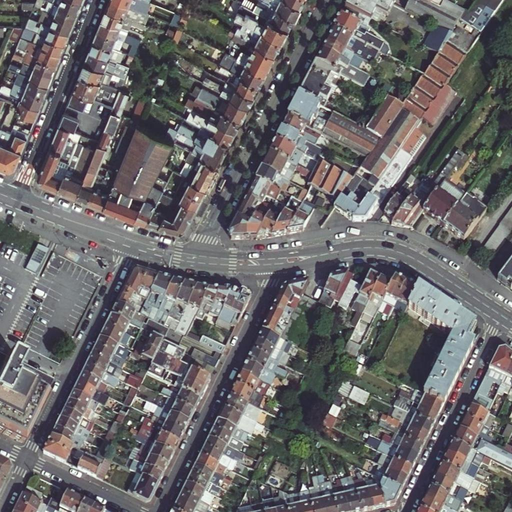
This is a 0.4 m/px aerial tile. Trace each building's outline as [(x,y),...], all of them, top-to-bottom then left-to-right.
[(35,9),(38,0),(31,0),(30,4),(29,7),(34,9),(35,9)] [(43,4),(47,5),(43,13),(70,23),(71,19),(72,16),(74,12),(45,0),(43,4)] [(44,0),(45,0),(74,12),(76,6),(78,1),(74,0),(44,0)] [(147,13),(144,12),(112,0),(108,0),(107,3),(105,9),(143,24),(147,13)] [(112,0),(144,12),(148,1),(147,1),(144,0),(112,0)] [(247,6),(268,17),(289,27),(293,19),(294,16),(261,0),(252,0),(251,0),(243,0),(242,3),(247,6)] [(292,0),(261,0),(294,16),(299,7),(301,4),(292,0)] [(386,0),(347,0),(345,6),(359,12),(370,18),(375,9),(382,12),(390,16),(396,4),(386,0)] [(409,0),(409,1),(405,9),(437,25),(446,30),(453,33),(460,18),(422,0),(409,0)] [(446,0),(422,0),(460,18),(462,19),(468,11),(464,9),(452,3),(446,0)] [(481,32),(494,13),(475,0),(474,0),(468,11),(462,19),(467,22),(477,29),(481,32)] [(468,0),(464,9),(468,11),(474,0),(468,0)] [(502,2),(499,0),(475,0),(494,13),(502,2)] [(268,17),(247,6),(244,11),(266,22),(268,17)] [(359,12),(345,6),(339,18),(334,28),(370,47),(380,52),(387,55),(389,52),(387,46),(365,36),(369,29),(365,27),(370,18),(359,12)] [(103,14),(101,20),(126,30),(129,24),(142,29),(144,25),(143,24),(105,9),(103,14)] [(382,12),(375,9),(370,18),(377,22),(382,12)] [(282,40),(285,35),(288,29),(289,27),(268,17),(266,22),(244,11),(243,13),(235,10),(233,15),(254,26),(282,40)] [(68,28),(70,23),(43,13),(38,11),(34,21),(40,24),(66,33),(68,28)] [(179,19),(181,14),(174,11),(170,22),(177,25),(179,19)] [(182,11),(181,14),(179,19),(184,21),(187,13),(182,11)] [(24,18),(20,29),(61,44),(63,40),(66,33),(40,24),(38,28),(30,24),(31,20),(24,18)] [(96,30),(114,37),(121,40),(136,46),(138,40),(127,36),(129,31),(126,30),(101,20),(99,23),(96,30)] [(426,46),(440,53),(453,33),(446,30),(437,25),(426,46)] [(250,33),(235,26),(232,32),(275,53),(281,43),(282,40),(254,26),(250,33)] [(389,98),(382,109),(375,119),(368,129),(334,112),(328,124),(318,118),(316,121),(315,120),(310,129),(323,135),(368,158),(362,167),(374,175),(381,180),(418,125),(426,113),(448,81),(476,40),(460,28),(455,34),(453,33),(440,53),(425,74),(416,87),(404,105),(389,98)] [(334,28),(331,33),(330,36),(326,42),(342,50),(344,47),(355,53),(354,56),(363,61),(373,66),(380,52),(370,47),(334,28)] [(60,49),(61,44),(20,29),(17,38),(31,43),(57,54),(60,49)] [(273,58),(275,53),(232,32),(227,29),(225,33),(230,35),(229,37),(245,45),(243,51),(239,49),(235,57),(266,72),(273,58)] [(95,34),(93,40),(110,47),(114,37),(96,30),(95,34)] [(170,42),(172,36),(165,33),(163,39),(170,42)] [(114,49),(115,47),(118,48),(121,40),(114,37),(110,47),(114,49)] [(20,46),(29,50),(28,53),(54,64),(55,59),(57,54),(31,43),(17,38),(14,44),(13,47),(18,50),(20,46)] [(90,46),(88,51),(106,58),(109,59),(118,63),(122,52),(117,50),(114,49),(110,47),(93,40),(90,46)] [(344,47),(342,50),(326,42),(325,46),(322,51),(359,69),(363,61),(354,56),(355,53),(344,47)] [(86,57),(83,63),(111,74),(118,76),(123,78),(128,66),(118,63),(116,66),(107,63),(109,59),(106,58),(88,51),(87,54),(86,57)] [(370,75),(359,69),(322,51),(319,56),(317,61),(350,78),(365,86),(370,75)] [(52,68),(54,64),(28,53),(25,59),(11,53),(9,58),(23,64),(50,74),(52,68)] [(224,56),(220,64),(260,84),(265,74),(266,72),(235,57),(233,61),(224,56)] [(350,78),(317,61),(314,67),(311,73),(332,84),(336,76),(348,82),(350,78)] [(81,69),(79,74),(106,85),(111,74),(83,63),(81,69)] [(18,68),(6,64),(4,69),(15,74),(18,68)] [(21,70),(18,68),(15,74),(45,85),(47,80),(50,74),(23,64),(21,70)] [(221,70),(228,74),(225,80),(254,95),(258,87),(260,84),(220,64),(218,69),(221,70)] [(228,74),(221,70),(218,77),(225,80),(228,74)] [(252,100),(254,95),(225,80),(223,85),(195,71),(192,76),(225,93),(230,95),(249,105),(252,100)] [(332,84),(311,73),(309,77),(305,84),(328,95),(330,91),(334,93),(337,87),(332,84)] [(43,90),(45,85),(15,74),(11,84),(41,96),(43,90)] [(119,90),(114,88),(106,85),(79,74),(76,83),(72,91),(88,97),(93,99),(97,89),(109,93),(108,96),(115,99),(119,90)] [(123,78),(118,76),(114,88),(119,90),(123,78)] [(158,89),(162,79),(156,76),(152,86),(158,89)] [(459,89),(448,81),(426,113),(437,121),(459,89)] [(39,102),(41,96),(11,84),(10,89),(0,84),(0,92),(20,100),(37,107),(39,102)] [(323,106),(328,95),(305,84),(304,87),(300,95),(322,106),(323,106)] [(196,85),(192,92),(198,95),(243,118),(247,109),(249,105),(230,95),(227,100),(222,97),(201,86),(201,87),(196,85)] [(97,89),(93,99),(112,107),(115,99),(108,96),(109,93),(97,89)] [(127,93),(119,90),(115,99),(112,107),(111,110),(120,114),(127,93)] [(88,97),(72,91),(68,103),(83,109),(88,97)] [(189,97),(186,104),(190,106),(193,107),(237,129),(241,121),(243,118),(198,95),(195,100),(189,97)] [(322,106),(300,95),(298,98),(293,108),(312,118),(313,116),(318,118),(319,116),(317,115),(322,106)] [(131,118),(138,121),(146,101),(139,98),(131,118)] [(31,120),(37,107),(20,100),(15,114),(31,120)] [(187,118),(201,125),(204,126),(231,140),(235,133),(237,129),(193,107),(192,109),(187,118)] [(312,118),(293,108),(292,110),(288,118),(307,128),(310,129),(315,120),(316,121),(318,118),(313,116),(312,118)] [(111,110),(104,128),(113,131),(120,114),(111,110)] [(79,119),(64,113),(62,118),(59,125),(70,129),(74,131),(79,119)] [(128,117),(125,124),(136,128),(138,123),(138,121),(131,118),(128,117)] [(307,128),(288,118),(285,124),(282,129),(324,150),(327,144),(320,140),(305,133),(307,128)] [(229,144),(231,140),(204,126),(201,125),(197,132),(196,128),(181,121),(177,128),(225,152),(229,144)] [(125,155),(122,164),(116,177),(110,192),(104,207),(117,212),(126,215),(134,200),(129,199),(131,189),(147,195),(163,164),(171,147),(174,141),(171,140),(138,123),(136,128),(132,138),(125,155)] [(67,137),(70,129),(59,125),(56,132),(54,137),(65,141),(67,137)] [(381,180),(355,220),(363,219),(368,218),(372,218),(383,202),(416,154),(412,151),(426,131),(418,125),(381,180)] [(26,135),(9,128),(3,143),(0,150),(0,166),(4,169),(7,170),(12,168),(26,135)] [(113,131),(104,128),(103,131),(98,142),(97,144),(97,145),(107,148),(113,131)] [(222,158),(225,152),(177,128),(173,135),(191,143),(195,143),(192,150),(219,164),(222,158)] [(323,135),(310,129),(307,128),(305,133),(320,140),(323,135)] [(79,135),(80,133),(74,131),(70,129),(67,137),(77,141),(79,135)] [(331,153),(324,150),(282,129),(280,133),(279,136),(277,140),(306,155),(319,161),(321,157),(327,160),(331,153)] [(426,131),(412,151),(416,154),(430,133),(426,131)] [(121,154),(125,155),(132,138),(128,136),(127,139),(124,137),(120,148),(123,149),(121,154)] [(69,162),(72,153),(77,141),(67,137),(65,141),(54,137),(38,178),(39,180),(41,183),(49,186),(52,187),(58,190),(65,172),(63,171),(62,174),(58,172),(54,171),(59,158),(63,160),(69,162)] [(306,155),(277,140),(274,146),(271,152),(299,166),(300,167),(306,155)] [(196,168),(201,170),(196,180),(207,187),(213,175),(216,169),(219,164),(192,150),(174,141),(171,147),(186,154),(184,159),(198,165),(196,168)] [(94,152),(90,163),(100,166),(107,148),(97,145),(94,152)] [(416,225),(428,208),(448,181),(459,166),(469,151),(462,146),(434,185),(425,179),(419,188),(399,216),(395,221),(409,223),(416,225)] [(87,149),(82,160),(78,159),(65,192),(72,195),(77,197),(90,163),(94,152),(87,149)] [(475,155),(469,151),(459,166),(464,170),(475,155)] [(297,171),(299,166),(271,152),(266,161),(262,168),(290,182),(291,182),(293,178),(297,171)] [(79,156),(72,153),(69,162),(65,172),(58,190),(62,191),(65,192),(78,159),(79,156)] [(69,162),(63,160),(58,172),(62,174),(63,171),(65,172),(69,162)] [(112,175),(116,177),(122,164),(118,163),(116,162),(113,171),(112,175)] [(341,200),(355,179),(322,162),(317,172),(315,175),(313,179),(310,184),(334,196),(341,200)] [(96,177),(100,166),(90,163),(77,197),(83,199),(87,200),(96,177)] [(159,185),(169,167),(163,164),(147,195),(135,219),(142,221),(147,222),(155,206),(159,198),(165,188),(159,185)] [(299,166),(297,171),(313,179),(315,175),(307,170),(300,167),(299,166)] [(290,182),(262,168),(259,174),(257,179),(284,193),(290,182)] [(161,199),(157,207),(155,206),(147,222),(153,224),(155,224),(160,225),(171,203),(176,194),(181,184),(185,175),(174,170),(165,188),(159,198),(161,199)] [(394,212),(399,216),(419,188),(412,183),(419,174),(416,171),(389,209),(394,212)] [(191,178),(185,175),(181,184),(184,186),(185,184),(187,185),(191,178)] [(374,175),(369,182),(358,175),(355,179),(341,200),(336,208),(349,216),(355,220),(381,180),(374,175)] [(96,204),(100,206),(106,190),(103,189),(107,180),(104,179),(104,181),(101,179),(96,177),(87,200),(96,204)] [(187,185),(185,184),(184,186),(203,196),(205,191),(207,187),(196,180),(191,178),(187,185)] [(259,199),(261,195),(267,198),(267,196),(273,199),(277,201),(280,194),(283,196),(284,193),(257,179),(252,188),(249,194),(259,199)] [(448,181),(428,208),(439,216),(448,223),(468,195),(448,181)] [(184,186),(181,184),(176,194),(182,197),(185,189),(183,188),(184,186)] [(183,188),(185,189),(182,197),(198,205),(200,200),(203,196),(184,186),(183,188)] [(126,215),(135,219),(147,195),(131,189),(129,199),(134,200),(126,215)] [(299,200),(305,204),(311,192),(304,189),(299,200)] [(108,191),(106,190),(100,206),(102,206),(104,207),(110,192),(108,191)] [(472,190),(468,195),(448,223),(455,227),(464,234),(469,237),(492,205),(484,199),(483,194),(481,193),(477,194),(472,190)] [(182,197),(176,194),(171,203),(179,207),(182,201),(180,200),(182,197)] [(263,204),(265,202),(267,198),(261,195),(259,199),(249,194),(247,198),(259,204),(260,202),(263,204)] [(182,201),(179,207),(171,203),(160,225),(170,228),(181,231),(187,227),(192,217),(198,205),(182,197),(180,200),(182,201)] [(259,204),(247,198),(244,204),(240,212),(250,217),(252,214),(253,215),(259,204)] [(298,205),(295,204),(297,199),(294,198),(290,207),(274,237),(281,235),(290,234),(299,216),(293,213),(298,205)] [(299,216),(305,204),(299,200),(297,199),(295,204),(298,205),(293,213),(299,216)] [(275,204),(274,207),(258,238),(264,237),(266,234),(268,235),(272,237),(274,237),(290,207),(283,204),(279,212),(276,210),(280,202),(277,201),(275,204)] [(254,221),(245,239),(252,238),(258,238),(274,207),(265,202),(263,204),(262,206),(257,216),(254,221)] [(317,209),(305,204),(299,216),(290,234),(301,232),(306,231),(312,217),(313,218),(317,209)] [(229,234),(233,240),(239,239),(245,239),(254,221),(251,220),(253,218),(250,217),(240,212),(229,234)] [(511,212),(490,243),(501,251),(511,235),(511,212)] [(41,247),(36,244),(30,255),(24,269),(35,274),(47,250),(41,247)] [(511,283),(511,261),(502,275),(511,283)] [(129,301),(131,298),(142,275),(139,274),(134,273),(130,275),(120,297),(129,301)] [(143,304),(155,279),(148,277),(142,275),(131,298),(137,300),(140,302),(143,304)] [(157,310),(171,284),(164,282),(155,279),(143,304),(141,308),(140,310),(139,312),(138,314),(136,318),(149,325),(157,310)] [(352,335),(362,315),(377,284),(368,279),(362,290),(360,294),(354,292),(351,298),(357,301),(344,325),(349,327),(347,332),(352,335)] [(351,282),(347,280),(333,282),(328,283),(326,288),(314,311),(318,313),(319,310),(328,314),(340,292),(345,294),(348,288),(351,282)] [(399,286),(393,283),(390,290),(383,303),(390,306),(386,307),(383,315),(389,318),(394,308),(404,289),(399,286)] [(172,306),(182,287),(177,286),(171,284),(157,310),(164,314),(160,323),(163,325),(172,306)] [(383,303),(390,290),(384,288),(377,284),(362,315),(373,321),(383,303)] [(176,326),(180,318),(194,291),(191,290),(182,287),(172,306),(175,308),(173,312),(175,313),(170,323),(176,326)] [(280,295),(278,297),(274,304),(286,310),(290,302),(296,306),(299,301),(306,287),(293,289),(285,291),(283,292),(280,295)] [(342,316),(351,298),(354,292),(355,291),(348,288),(345,294),(335,312),(342,316)] [(405,316),(416,295),(411,293),(404,289),(394,308),(401,311),(398,313),(394,320),(401,324),(405,316)] [(196,313),(197,312),(206,294),(201,293),(194,291),(180,318),(186,321),(192,310),(196,313)] [(207,315),(217,295),(213,295),(206,294),(197,312),(196,313),(192,321),(198,323),(202,317),(205,318),(207,315)] [(211,328),(224,335),(227,329),(232,332),(247,301),(243,299),(244,297),(244,294),(236,295),(227,295),(216,319),(214,322),(211,328)] [(216,319),(227,295),(223,295),(217,295),(207,315),(216,319)] [(442,314),(417,296),(416,295),(405,316),(447,345),(418,403),(438,413),(469,353),(462,349),(470,334),(459,325),(442,314)] [(134,306),(137,300),(131,298),(129,301),(128,303),(134,306)] [(282,334),(277,345),(285,349),(291,352),(313,309),(299,301),(296,306),(294,311),(293,313),(287,323),(282,334)] [(291,310),(294,311),(296,306),(290,302),(286,310),(290,312),(291,310)] [(290,312),(286,310),(274,304),(272,309),(269,314),(287,323),(293,313),(290,312)] [(133,316),(115,307),(113,311),(109,318),(135,332),(138,333),(160,345),(163,339),(163,338),(131,321),(133,316)] [(191,324),(192,321),(196,313),(192,310),(186,321),(191,324)] [(287,323),(269,314),(266,320),(264,325),(282,334),(287,323)] [(135,332),(109,318),(106,323),(104,328),(122,337),(125,332),(131,336),(132,334),(134,335),(135,332)] [(282,334),(264,325),(262,328),(258,335),(277,345),(282,334)] [(120,342),(122,337),(104,328),(103,331),(100,336),(98,340),(116,350),(117,347),(126,352),(127,349),(129,350),(130,347),(120,342)] [(159,346),(160,345),(138,333),(137,336),(139,338),(138,339),(146,343),(142,349),(154,355),(159,346)] [(166,333),(163,338),(163,339),(175,345),(178,339),(172,336),(166,333)] [(182,341),(218,359),(221,352),(222,351),(199,340),(198,342),(185,335),(182,341)] [(253,345),(272,355),(280,359),(285,349),(277,345),(258,335),(256,341),(253,345)] [(172,352),(175,345),(163,339),(160,345),(159,346),(172,352)] [(116,350),(98,340),(96,344),(93,350),(118,362),(121,364),(122,361),(120,359),(123,353),(116,350)] [(275,369),(280,359),(272,355),(253,345),(251,350),(249,355),(267,365),(275,369)] [(163,376),(175,382),(170,391),(195,404),(200,395),(203,390),(211,373),(197,366),(187,360),(172,352),(159,346),(154,355),(149,367),(144,375),(143,378),(158,385),(163,376)] [(345,347),(340,357),(351,363),(357,353),(345,347)] [(149,367),(154,355),(142,349),(137,360),(149,367)] [(118,362),(93,350),(91,353),(89,358),(113,371),(118,362)] [(0,437),(17,446),(48,384),(13,367),(15,361),(2,354),(1,356),(0,355),(0,437)] [(187,360),(197,366),(201,359),(190,354),(187,360)] [(246,360),(243,367),(271,382),(274,376),(284,381),(287,376),(275,369),(267,365),(249,355),(246,360)] [(500,393),(497,392),(511,364),(509,362),(502,356),(495,358),(474,398),(466,413),(482,422),(492,402),(496,394),(499,395),(500,393)] [(113,371),(89,358),(87,361),(84,367),(109,380),(112,374),(114,375),(116,372),(113,371)] [(214,366),(201,359),(197,366),(211,373),(214,366)] [(500,401),(504,403),(511,388),(511,364),(497,392),(500,393),(499,395),(496,394),(492,402),(496,404),(499,404),(500,401)] [(109,380),(84,367),(82,370),(79,377),(107,390),(108,388),(106,387),(109,380)] [(271,382),(243,367),(241,370),(238,377),(246,381),(245,383),(255,388),(256,387),(266,392),(271,382)] [(109,380),(114,382),(118,373),(116,372),(114,375),(112,374),(109,380)] [(140,384),(143,378),(144,375),(139,373),(134,381),(140,384)] [(105,393),(107,390),(79,377),(78,380),(75,385),(99,398),(101,395),(99,394),(100,391),(105,393)] [(245,383),(246,381),(238,377),(235,382),(232,389),(260,404),(266,392),(256,387),(255,388),(245,383)] [(140,384),(134,381),(128,378),(124,387),(130,391),(135,393),(138,388),(140,384)] [(107,390),(109,392),(114,382),(109,380),(106,387),(108,388),(107,390)] [(99,398),(75,385),(73,389),(70,395),(92,406),(95,400),(98,401),(99,398)] [(360,413),(365,402),(339,388),(333,399),(360,413)] [(511,400),(511,388),(504,403),(503,405),(509,407),(510,404),(511,400)] [(266,407),(260,404),(232,389),(230,393),(226,401),(251,414),(254,409),(256,410),(263,414),(266,407)] [(194,407),(195,404),(170,391),(167,390),(161,400),(190,415),(194,407)] [(132,400),(135,393),(130,391),(126,400),(131,402),(132,400)] [(92,406),(70,395),(68,399),(66,404),(90,416),(95,407),(92,406)] [(152,402),(162,407),(159,414),(184,426),(187,420),(188,418),(190,415),(161,400),(155,397),(152,402)] [(131,402),(126,400),(124,399),(120,408),(126,411),(126,410),(131,402)] [(424,420),(425,418),(433,422),(435,419),(436,417),(438,413),(418,403),(414,400),(411,406),(397,399),(395,404),(414,414),(424,420)] [(262,419),(253,415),(251,414),(226,401),(223,405),(220,412),(251,428),(254,422),(259,425),(262,419)] [(86,425),(90,416),(66,404),(64,407),(61,413),(86,425)] [(414,414),(395,404),(389,414),(427,434),(431,427),(433,422),(425,418),(424,420),(414,414)] [(152,418),(155,420),(153,424),(179,437),(183,429),(184,426),(159,414),(147,408),(144,414),(152,418)] [(216,418),(213,425),(238,437),(242,439),(245,441),(249,434),(257,438),(260,433),(251,428),(220,412),(216,418)] [(86,425),(61,413),(59,417),(57,421),(82,434),(84,429),(86,430),(88,426),(86,425)] [(492,427),(482,422),(466,413),(463,419),(460,425),(483,437),(488,428),(491,430),(492,427)] [(425,438),(427,434),(389,414),(383,425),(403,435),(403,436),(413,441),(413,439),(422,444),(425,438)] [(79,440),(82,434),(57,421),(55,425),(52,430),(70,439),(75,441),(77,442),(80,444),(81,441),(79,440)] [(97,431),(99,427),(91,422),(89,427),(97,431)] [(177,440),(179,437),(153,424),(149,431),(146,429),(141,426),(139,430),(147,434),(149,435),(173,447),(177,440)] [(238,437),(213,425),(212,428),(209,434),(227,443),(234,446),(238,437)] [(395,438),(392,443),(416,455),(420,448),(422,444),(413,439),(413,441),(403,436),(403,435),(383,425),(381,430),(380,430),(385,433),(395,438)] [(483,437),(460,425),(457,430),(454,437),(480,450),(482,447),(479,446),(483,437)] [(112,438),(116,432),(117,430),(111,427),(107,435),(112,438)] [(70,439),(52,430),(50,435),(48,439),(66,448),(70,439)] [(385,433),(382,438),(392,443),(395,438),(385,433)] [(112,438),(107,435),(104,434),(100,443),(108,447),(110,443),(112,438)] [(144,439),(135,435),(134,438),(137,439),(136,442),(144,446),(149,435),(147,434),(144,439)] [(227,443),(209,434),(207,438),(204,443),(222,452),(227,443)] [(173,447),(149,435),(144,446),(168,458),(170,454),(172,450),(173,447)] [(511,437),(510,436),(504,447),(498,459),(480,450),(454,437),(452,441),(450,445),(467,454),(465,457),(485,468),(511,481),(511,466),(510,465),(511,460),(511,437)] [(234,446),(237,448),(241,442),(242,439),(238,437),(234,446)] [(68,449),(66,448),(48,439),(45,443),(43,448),(66,459),(67,458),(65,456),(68,449)] [(76,445),(73,444),(75,441),(70,439),(66,448),(68,449),(73,451),(76,445)] [(105,453),(108,447),(100,443),(95,452),(103,456),(105,453)] [(222,452),(204,443),(203,446),(200,452),(225,465),(227,460),(232,463),(233,462),(235,463),(237,459),(234,458),(231,456),(222,452)] [(402,460),(411,465),(415,458),(416,455),(392,443),(390,448),(386,446),(384,451),(392,456),(392,457),(402,462),(402,460)] [(467,454),(450,445),(449,447),(448,449),(465,457),(467,454)] [(168,458),(144,446),(138,457),(162,470),(166,462),(168,458)] [(65,461),(66,459),(43,448),(38,457),(55,465),(59,467),(62,462),(65,461)] [(485,468),(465,457),(448,449),(445,455),(441,461),(450,465),(452,464),(459,468),(461,470),(473,476),(476,470),(482,474),(485,468)] [(385,458),(382,464),(406,476),(410,468),(411,465),(402,460),(402,462),(392,457),(392,456),(384,451),(381,456),(385,458)] [(225,465),(200,452),(198,456),(195,461),(218,472),(221,474),(226,465),(225,465)] [(90,482),(99,465),(81,455),(76,464),(72,474),(84,479),(90,482)] [(160,473),(162,470),(138,457),(136,462),(134,460),(132,463),(130,461),(128,464),(136,468),(158,479),(160,473)] [(218,472),(195,461),(194,464),(191,470),(216,483),(218,479),(215,478),(218,472)] [(450,465),(441,461),(439,465),(436,471),(476,491),(478,486),(470,482),(473,476),(461,470),(459,468),(452,464),(450,465)] [(106,464),(100,462),(99,465),(90,482),(96,485),(106,464)] [(375,467),(368,464),(366,468),(382,477),(381,478),(391,483),(391,482),(401,486),(404,480),(406,476),(382,464),(378,462),(375,467)] [(124,473),(131,477),(137,480),(153,488),(156,482),(158,479),(136,468),(128,464),(124,473)] [(250,478),(255,468),(248,465),(244,474),(250,478)] [(373,481),(379,484),(376,488),(395,498),(398,491),(401,486),(391,482),(391,483),(381,478),(382,477),(366,468),(363,474),(373,479),(373,481)] [(218,484),(216,483),(191,470),(189,473),(186,479),(211,492),(214,486),(216,487),(218,484)] [(482,494),(476,491),(436,471),(433,476),(430,483),(439,487),(441,487),(449,491),(448,491),(455,494),(462,498),(465,492),(479,499),(482,494)] [(250,478),(244,474),(241,473),(237,482),(245,486),(246,484),(250,478)] [(132,489),(137,480),(131,477),(126,486),(132,489)] [(211,492),(186,479),(184,483),(182,488),(207,501),(208,498),(213,500),(216,494),(211,492)] [(144,505),(149,497),(150,493),(153,488),(137,480),(132,489),(126,486),(120,498),(138,507),(144,505)] [(367,483),(365,485),(373,495),(377,511),(387,511),(392,503),(395,498),(376,488),(367,483)] [(441,487),(439,487),(430,483),(427,488),(425,493),(456,509),(458,506),(451,503),(455,494),(448,491),(449,491),(441,487)] [(361,497),(358,491),(356,487),(346,489),(350,499),(352,511),(365,511),(364,507),(362,508),(360,497),(361,497)] [(207,501),(182,488),(179,493),(177,498),(200,509),(203,502),(206,504),(207,501)] [(18,498),(29,504),(33,495),(22,490),(20,495),(18,498)] [(341,495),(340,491),(335,492),(338,502),(338,503),(339,511),(340,511),(341,511),(352,511),(350,499),(345,501),(344,494),(341,495)] [(56,507),(62,496),(59,494),(55,492),(49,503),(51,504),(56,507)] [(339,511),(338,503),(338,502),(335,492),(330,493),(332,503),(326,504),(327,511),(341,511),(340,511),(339,511)] [(454,511),(456,509),(425,493),(422,498),(418,505),(427,509),(430,509),(436,511),(454,511)] [(377,511),(373,495),(361,497),(360,497),(362,508),(364,507),(365,511),(377,511)] [(64,511),(71,500),(67,498),(62,496),(56,507),(51,504),(49,508),(51,509),(49,511),(64,511)] [(327,511),(326,504),(325,498),(319,499),(319,496),(313,497),(315,507),(314,507),(314,511),(327,511)] [(314,507),(315,507),(313,497),(308,498),(309,501),(303,503),(304,509),(314,507)] [(29,504),(18,498),(15,503),(13,508),(21,511),(44,511),(42,511),(29,504)] [(198,511),(200,509),(177,498),(175,501),(172,506),(183,511),(198,511)] [(64,511),(75,511),(79,504),(76,503),(71,500),(64,511)] [(304,511),(304,509),(303,503),(298,504),(297,501),(292,502),(292,511),(290,511),(304,511)] [(49,511),(51,509),(49,508),(51,504),(49,503),(46,502),(42,511),(44,511),(49,511)] [(290,511),(292,511),(292,502),(287,503),(288,506),(279,508),(279,511),(290,511)]
